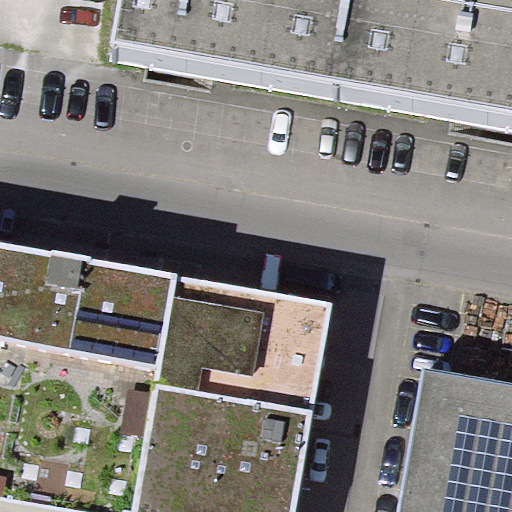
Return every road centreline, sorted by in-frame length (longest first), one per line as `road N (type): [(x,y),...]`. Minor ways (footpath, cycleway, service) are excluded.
road 1 (residential): [(511,253),(0,167)]
road 2 (unknown): [(324,511),(378,230)]
